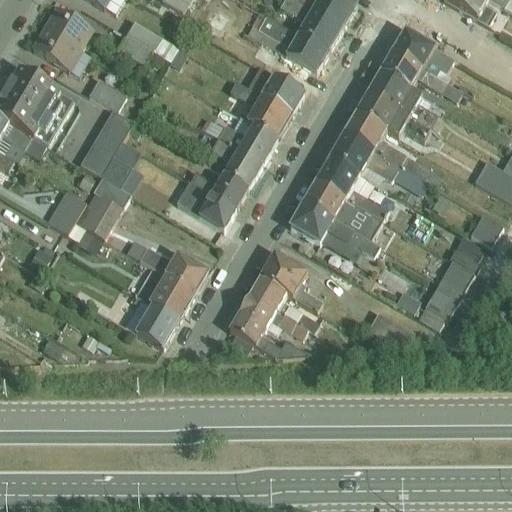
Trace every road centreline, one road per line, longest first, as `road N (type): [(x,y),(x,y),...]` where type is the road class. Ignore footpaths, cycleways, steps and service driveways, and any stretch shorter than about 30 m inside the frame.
road 1 (primary): [(511,439),(0,441)]
road 2 (primary): [(0,495),(511,496)]
road 3 (residential): [(397,4),(187,363)]
road 4 (unclassified): [(511,69),(397,4)]
